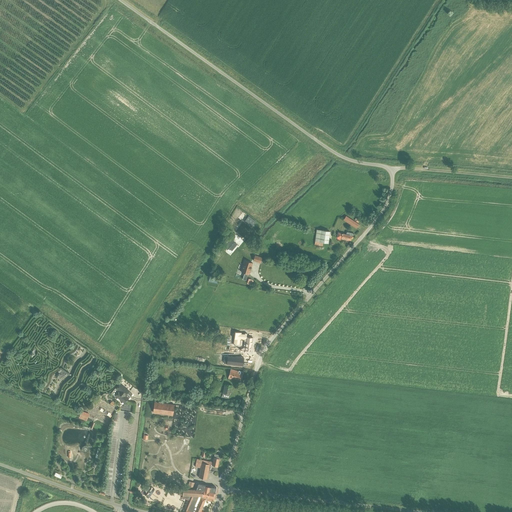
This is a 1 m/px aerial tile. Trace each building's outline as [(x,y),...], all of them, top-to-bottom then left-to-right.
[(248,216),(246,219),(253,224),(255,221),(248,216)] [(346,216),(343,220),(356,228),(359,224),(357,223),(359,220),(356,218),(354,221),(346,216)] [(328,243),(330,231),(316,229),(315,245),(322,246),(323,242),(328,243)] [(338,232),(337,237),(352,241),(354,234),(346,232),(346,234),(338,232)] [(231,239),(224,247),(230,252),(237,244),(231,239)] [(245,260),(241,272),(244,273),(242,279),(246,280),(248,274),(249,274),(252,263),(245,260)] [(248,333),(235,332),(236,332),(237,338),(234,338),(234,342),(241,343),(241,339),(244,339),(243,340),(247,340),(246,348),(251,348),(252,346),(253,346),(254,336),(248,336),(248,333)] [(231,369),(228,378),(231,379),(231,377),(241,380),(243,372),(238,371),(231,369)] [(132,394),(129,391),(120,384),(116,388),(119,391),(115,395),(125,403),(128,398),(132,394)] [(225,384),(223,393),(229,395),(232,385),(225,384)] [(154,402),(153,412),(173,415),(174,405),(154,402)] [(81,410),(79,416),(86,419),(89,413),(81,410)] [(196,459),(195,466),(201,467),(202,463),(209,465),(218,466),(220,455),(214,454),(212,462),(196,459)] [(201,467),(199,477),(207,479),(209,465),(202,463),(201,467)] [(183,489),(178,489),(178,495),(183,495),(190,495),(182,511),(200,511),(205,500),(211,501),(214,499),(216,493),(215,493),(216,487),(205,486),(205,485),(198,484),(196,489),(183,489)]
